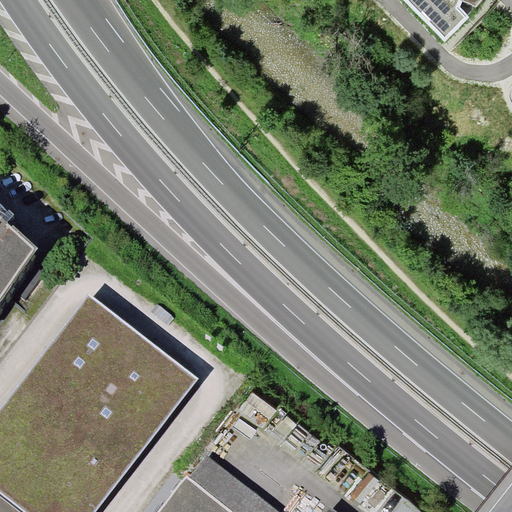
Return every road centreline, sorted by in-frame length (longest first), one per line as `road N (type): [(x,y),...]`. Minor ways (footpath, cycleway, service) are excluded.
road 1 (motorway): [(19,0),(107,119),(225,248),(490,480)]
road 2 (motorway): [(0,83),(242,294),(490,480)]
road 3 (motorway): [(511,442),(272,233),(155,108),(73,0)]
